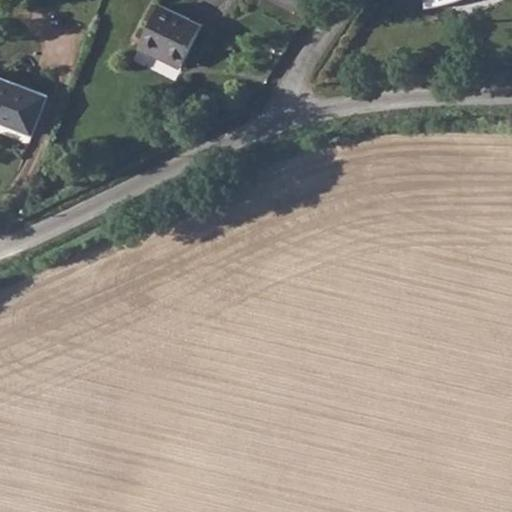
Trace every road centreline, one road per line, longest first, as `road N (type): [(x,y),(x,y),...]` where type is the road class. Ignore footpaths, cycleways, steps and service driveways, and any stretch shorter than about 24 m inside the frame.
road 1 (unclassified): [(0,249),(286,121)]
road 2 (unclassified): [(286,121),(349,105),(511,97)]
road 3 (unclassified): [(286,121),(307,59),(351,0)]
